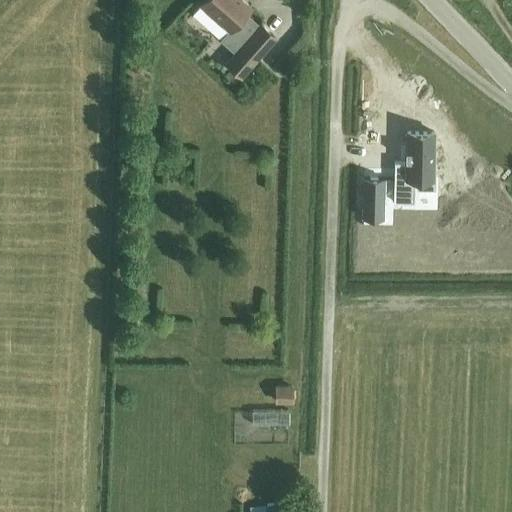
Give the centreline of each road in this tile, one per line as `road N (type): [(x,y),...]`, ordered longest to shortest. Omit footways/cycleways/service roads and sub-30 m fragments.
road 1 (unclassified): [(320,511),(337,48),(352,0)]
road 2 (unclassified): [(511,106),(392,14),(360,0)]
